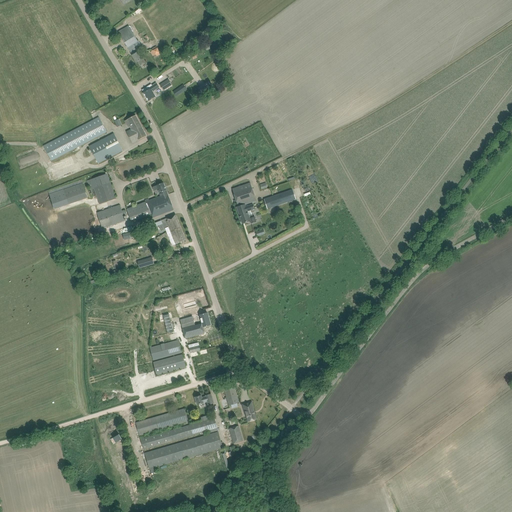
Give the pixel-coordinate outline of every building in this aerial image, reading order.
[(129,26),(123,29),(118,32),(130,52),(132,51),(134,54),(132,55),(136,63),(138,62),(140,66),(146,63),(143,59),(138,51),(137,51),(135,49),(141,45),(129,26)] [(153,56),(156,55),(157,56),(161,54),(157,46),(153,48),(153,50),(151,51),(153,56)] [(172,85),(168,79),(160,85),(163,91),(172,85)] [(209,82),(198,87),(200,92),(211,87),(209,82)] [(148,101),(153,98),(156,96),(153,91),(159,87),(156,83),(151,87),(150,86),(143,90),(144,93),(148,101)] [(183,85),(177,90),(180,94),(186,89),(183,85)] [(126,132),(132,143),(146,136),(135,115),(125,121),(128,127),(131,125),(132,129),(126,132)] [(106,132),(99,117),(43,146),(52,160),(106,132)] [(123,151),(114,133),(89,146),(98,163),(123,151)] [(90,190),(94,189),(100,204),(116,198),(107,174),(87,181),(90,190)] [(149,200),(149,198),(144,200),(145,201),(126,209),(131,222),(150,215),(152,218),(174,210),(167,193),(166,191),(166,190),(163,183),(152,187),(154,191),(158,189),(160,196),(149,200)] [(237,188),(232,189),(238,207),(245,204),(252,202),(256,200),(250,183),(237,188)] [(88,199),(83,184),(50,195),(55,210),(88,199)] [(266,210),(295,200),(292,190),(263,199),(266,210)] [(246,206),(245,204),(238,207),(237,207),(242,223),(250,221),(251,223),(256,221),(255,216),(253,217),(251,210),(254,209),(252,204),(246,206)] [(124,217),(127,215),(125,210),(122,211),(120,205),(97,213),(102,228),(125,220),(124,217)] [(163,224),(159,226),(160,230),(166,228),(169,227),(170,231),(174,229),(174,230),(180,227),(175,215),(171,217),(167,218),(162,220),(163,224)] [(169,236),(173,245),(185,240),(180,227),(174,230),(174,229),(170,231),(172,235),(169,236)] [(152,258),(138,262),(140,267),(153,263),(152,258)] [(172,296),(162,300),(169,320),(179,316),(172,296)] [(207,313),(185,319),(180,320),(185,338),(205,333),(203,327),(211,325),(207,313)] [(179,340),(149,347),(153,361),(182,352),(179,340)] [(153,362),(155,370),(156,375),(186,367),(182,354),(153,362)] [(229,405),(239,402),(234,387),(224,389),(229,405)] [(197,405),(203,403),(203,402),(207,401),(208,404),(214,403),(211,394),(206,396),(202,398),(201,395),(195,397),(197,405)] [(243,404),(244,409),(246,417),(247,416),(248,421),(256,419),(253,409),(254,408),(252,402),(243,404)] [(136,423),(137,427),(139,435),(188,421),(185,409),(184,410),(184,409),(136,423)] [(200,417),(202,421),(140,439),(144,450),(208,431),(209,433),(218,430),(214,417),(207,419),(206,415),(200,417)] [(239,426),(229,429),(234,444),(243,441),(239,426)] [(144,453),(149,469),(155,468),(223,448),(218,431),(144,453)] [(113,438),(116,442),(122,439),(119,434),(113,438)]
